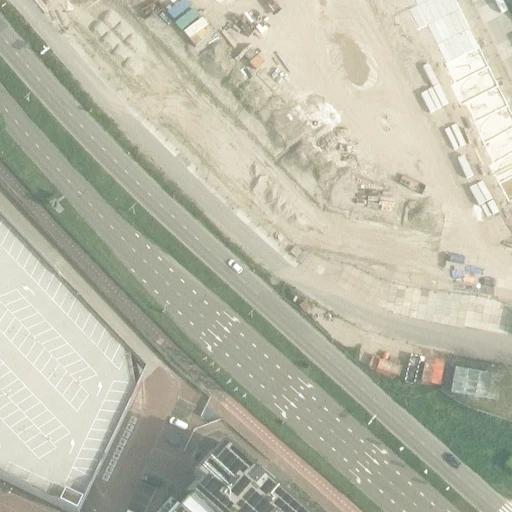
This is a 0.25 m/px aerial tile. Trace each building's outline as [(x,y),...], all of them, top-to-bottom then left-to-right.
[(59,0),(72,13),(85,0),(59,0)] [(85,0),(72,13),(87,29),(115,2),(116,0),(85,0)] [(163,0),(161,0),(156,5),(165,13),(171,8),(163,0)] [(415,9),(408,12),(417,31),(424,28),(426,27),(460,10),(455,0),(432,0),(416,8),(415,9)] [(115,2),(87,29),(102,44),(130,17),(115,2)] [(171,8),(165,13),(173,22),(179,16),(171,8)] [(384,10),(377,13),(383,24),(390,21),(384,10)] [(460,10),(426,27),(436,47),(470,29),(460,10)] [(130,17),(102,44),(117,60),(145,33),(130,17)] [(390,21),(383,24),(388,35),(395,32),(390,21)] [(145,33),(117,60),(132,75),(160,48),(163,45),(148,29),(145,33)] [(470,29),(436,47),(445,66),(479,49),(470,29)] [(192,30),(187,36),(195,44),(201,39),(192,30)] [(201,39),(195,44),(203,53),(209,47),(201,39)] [(160,48),(132,75),(147,91),(175,64),(160,48)] [(404,49),(397,52),(402,63),(409,60),(404,49)] [(479,49),(445,66),(455,85),(489,68),(479,49)] [(409,60),(402,63),(407,74),(414,70),(409,60)] [(222,61),(217,66),(225,75),(231,70),(222,61)] [(175,64),(147,91),(162,106),(190,79),(175,64)] [(453,86),(450,87),(460,107),(463,105),(464,105),(499,87),(489,68),(455,85),(453,86)] [(231,70),(225,75),(233,84),(239,78),(231,70)] [(190,79),(162,106),(177,122),(212,88),(197,73),(190,79)] [(423,87),(416,91),(421,102),(428,98),(423,87)] [(499,87),(464,105),(474,124),(508,107),(499,87)] [(212,88),(177,122),(192,137),(227,104),(212,88)] [(252,92),(247,98),(255,106),(261,101),(252,92)] [(428,98),(421,102),(427,112),(434,109),(428,98)] [(261,101),(255,106),(263,115),(269,109),(261,101)] [(227,104),(192,137),(207,153),(242,119),(227,104)] [(511,114),(508,107),(474,124),(484,143),(511,129),(511,114)] [(242,119),(207,153),(223,168),(250,141),(257,135),(242,119)] [(283,123),(277,129),(285,137),(291,132),(283,123)] [(442,126),(435,129),(441,140),(448,137),(442,126)] [(511,129),(484,143),(493,162),(511,153),(511,129)] [(291,132),(285,137),(294,146),(299,140),(291,132)] [(448,137),(441,140),(446,151),(453,147),(448,137)] [(250,141),(223,168),(238,183),(265,157),(250,141)] [(492,163),(489,165),(499,184),(511,177),(511,153),(493,162),(492,163)] [(313,154),(307,160),(315,168),(321,163),(313,154)] [(265,157),(238,183),(253,199),(280,172),(265,157)] [(321,163),(315,168),(324,177),(329,171),(321,163)] [(462,165),(455,168),(460,179),(467,176),(462,165)] [(280,172),(253,199),(268,214),(295,188),(299,184),(284,169),(280,172)] [(467,176),(460,179),(465,189),(472,186),(467,176)] [(511,177),(499,184),(509,204),(511,202),(511,177)] [(351,184),(349,192),(361,194),(363,186),(351,184)] [(363,186),(361,194),(373,196),(374,189),(363,186)] [(295,188),(268,214),(283,231),(311,204),(295,188)] [(393,192),(392,200),(404,202),(405,195),(393,192)] [(405,195),(404,202),(415,205),(417,197),(405,195)] [(436,201),(434,208),(446,210),(448,203),(436,201)] [(448,203),(446,210),(458,213),(459,205),(448,203)] [(478,209),(477,216),(489,218),(490,211),(478,209)] [(490,211),(489,218),(500,221),(502,213),(490,211)] [(313,213),(292,232),(306,246),(306,250),(328,254),(335,217),(313,213)] [(335,217),(328,254),(349,258),(356,221),(335,217)] [(377,225),(370,262),(391,266),(399,229),(399,227),(400,224),(378,220),(378,223),(377,225)] [(356,221),(349,258),(370,262),(377,225),(356,221)] [(0,482),(62,511),(80,511),(87,498),(137,393),(139,386),(139,379),(138,373),(135,367),(131,361),(0,222),(0,482)] [(441,237),(434,275),(455,279),(463,236),(464,231),(443,227),(441,235),(441,237)] [(399,229),(391,266),(413,270),(420,233),(399,229)] [(420,233),(413,270),(434,275),(441,237),(420,233)] [(463,236),(455,279),(476,283),(483,245),(484,243),(484,240),(463,236)] [(505,249),(498,287),(511,289),(511,245),(506,244),(505,247),(505,249)] [(483,245),(476,283),(498,287),(505,249),(483,245)] [(455,369),(451,393),(499,402),(503,378),(455,369)] [(191,502),(181,511),(299,511),(276,491),(280,487),(262,472),(259,476),(257,475),(224,445),(181,494),(191,502)]
